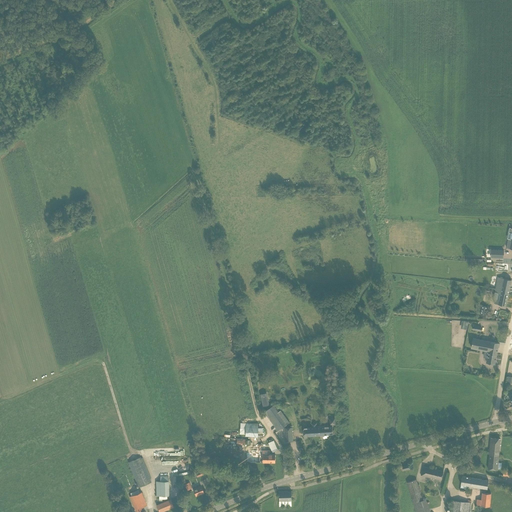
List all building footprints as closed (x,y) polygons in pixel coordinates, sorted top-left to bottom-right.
[(491,249),(491,257),(503,258),(504,250),(491,249)] [(450,259),(446,278),(458,280),(462,261),(450,259)] [(498,277),(495,289),(501,290),(501,292),(508,294),(511,280),(498,277)] [(501,290),(495,289),(494,296),(495,296),(494,303),(498,304),(506,306),(508,294),(501,292),(501,290)] [(471,347),(489,351),(491,342),(473,338),(471,347)] [(491,342),(489,351),(486,362),(494,364),(498,343),(491,342)] [(265,412),(277,428),(279,426),(280,429),(289,422),(280,410),(278,412),(273,406),(265,412)] [(330,426),(321,426),(322,435),(333,434),(332,425),(332,424),(335,424),(335,418),(329,418),(330,425),(330,424),(330,426)] [(245,436),(262,436),(262,428),(257,428),(257,425),(246,424),(245,436)] [(312,427),(303,427),(303,436),(313,436),(322,435),(321,426),(317,426),(312,427)] [(488,469),(497,470),(500,439),(491,438),(488,469)] [(274,440),(269,442),(273,451),(278,449),(274,440)] [(250,462),(275,462),(275,454),(269,454),(269,450),(250,450),(250,453),(247,453),(247,457),(247,462),(250,462)] [(128,462),(139,487),(151,482),(140,457),(128,462)] [(422,471),(421,475),(433,478),(441,480),(442,476),(443,471),(423,466),(422,471)] [(156,481),(156,491),(156,496),(168,495),(168,476),(160,476),(160,481),(156,481)] [(462,476),(461,484),(487,489),(488,480),(462,476)] [(416,479),(407,482),(408,487),(413,502),(422,499),(416,479)] [(193,489),(194,491),(195,496),(203,492),(201,486),(193,489)] [(145,511),(145,510),(142,511),(140,507),(146,504),(141,491),(130,496),(136,511),(137,511),(145,511)] [(279,491),(279,501),(279,506),(291,506),(291,500),(291,491),(279,491)] [(481,505),(481,506),(490,507),(491,493),(482,492),(481,499),(477,499),(476,505),(481,505)] [(171,500),(156,506),(159,511),(173,506),(171,500)] [(451,500),(449,511),(469,511),(471,502),(451,500)]
